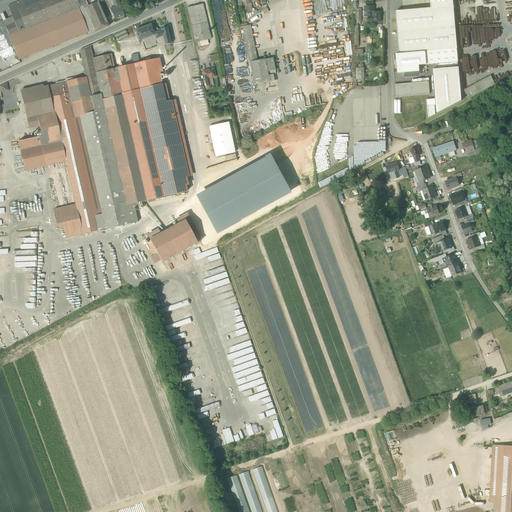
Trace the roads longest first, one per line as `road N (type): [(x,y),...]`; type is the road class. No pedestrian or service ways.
road 1 (track): [(291,448),(217,247),(421,137)]
road 2 (track): [(218,473),(511,374)]
road 3 (residential): [(421,137),(473,271),(511,324)]
road 4 (residential): [(0,80),(180,0)]
road 5 (residential): [(387,0),(391,133),(421,137)]
road 6 (track): [(0,362),(122,298)]
road 7 (track): [(218,473),(104,511)]
